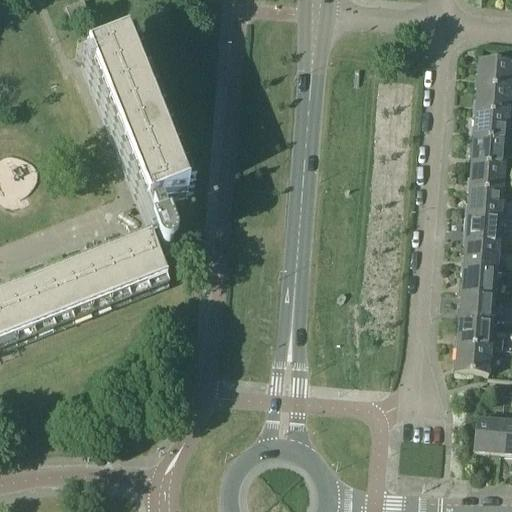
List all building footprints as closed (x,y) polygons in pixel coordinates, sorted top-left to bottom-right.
[(83,4),(65,11),(69,22),(87,15),(83,4)] [(146,217),(148,217),(187,202),(126,48),(86,64),(146,217)] [(511,68),(478,66),(476,92),(510,95),(511,68)] [(510,95),(476,92),(474,118),(508,120),(510,95)] [(474,118),(472,143),(506,146),(508,120),(474,118)] [(506,146),(472,143),(470,169),(504,172),(505,160),(511,160),(511,145),(506,146)] [(502,198),(504,172),(470,169),(468,196),(502,198)] [(468,196),(466,221),(500,224),(500,223),(502,198),(468,196)] [(148,217),(146,217),(131,223),(121,218),(118,223),(128,229),(137,250),(150,245),(157,242),(161,254),(162,255),(163,256),(164,257),(166,257),(167,257),(168,257),(170,256),(171,255),(171,254),(172,253),(172,252),(161,221),(151,224),(148,217)] [(500,224),(466,221),(464,248),(498,250),(499,234),(511,235),(511,224),(500,223),(500,224)] [(0,351),(166,286),(150,245),(137,250),(0,304),(0,351)] [(498,250),(464,248),(462,273),(496,276),(498,250)] [(496,276),(462,273),(460,299),(494,302),(496,276)] [(460,299),(458,325),(492,328),(494,302),(460,299)] [(492,328),(458,325),(456,352),(490,354),(502,355),(503,344),(491,343),(492,328)] [(490,354),(456,352),(454,378),(488,381),(490,354)] [(503,401),(504,392),(486,390),(485,399),(503,401)] [(499,460),(501,426),(476,424),(473,458),(499,460)] [(511,427),(501,426),(499,460),(511,461),(511,427)]
